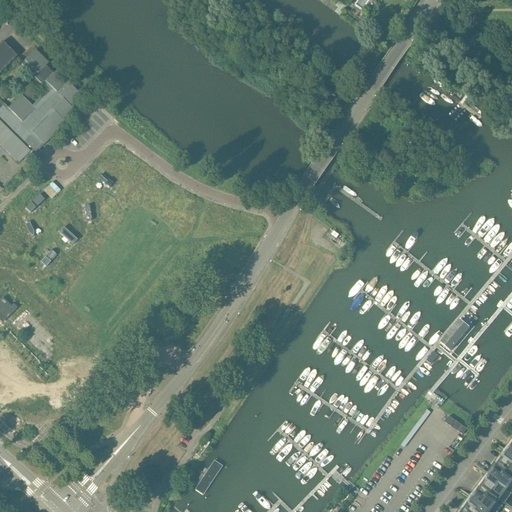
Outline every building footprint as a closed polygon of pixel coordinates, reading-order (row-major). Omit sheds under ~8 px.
[(440,26),(444,19),(447,14),(440,10),(432,21),(440,26)] [(29,163),(40,152),(38,149),(43,144),(43,145),(65,123),(63,121),(74,110),(70,106),(81,95),(56,71),(53,74),(45,66),(48,63),(35,50),(21,65),(47,91),(32,106),(21,96),(8,109),(0,100),(0,74),(17,57),(2,42),(0,44),(0,144),(19,163),(24,158),(29,163)] [(103,174),(98,179),(114,192),(118,187),(111,181),(103,174)] [(52,183),(48,186),(57,195),(60,191),(52,183)] [(57,195),(48,186),(43,191),(52,199),(57,195)] [(38,198),(29,206),(33,211),(42,202),(38,198)] [(26,215),(19,218),(29,240),(36,237),(26,215)] [(305,256),(295,271),(313,283),(323,267),(322,266),(333,249),(334,250),(347,229),(328,218),(315,238),(316,239),(306,256),(305,256)] [(63,228),(59,233),(72,245),(76,241),(63,228)] [(51,252),(41,263),(45,267),(55,256),(51,252)] [(3,297),(0,300),(0,320),(2,323),(17,308),(12,303),(11,305),(3,297)] [(468,326),(471,322),(464,315),(460,319),(461,320),(441,343),(451,350),(470,327),(468,326)] [(449,417),(445,423),(451,427),(456,421),(449,417)] [(467,429),(461,425),(456,431),(463,435),(467,429)] [(503,457),(497,465),(511,475),(511,457),(507,454),(504,458),(503,457)] [(221,468),(214,463),(195,488),(202,493),(221,468)] [(493,473),(492,476),(490,477),(505,489),(508,490),(511,484),(511,475),(497,465),(492,472),(493,473)] [(508,490),(505,489),(490,477),(487,481),(486,480),(480,488),(499,502),(508,490)] [(473,501),(487,511),(491,511),(499,502),(480,488),(474,495),(476,496),(473,501)] [(470,505),(468,504),(463,511),(487,511),(473,501),(470,505)]
